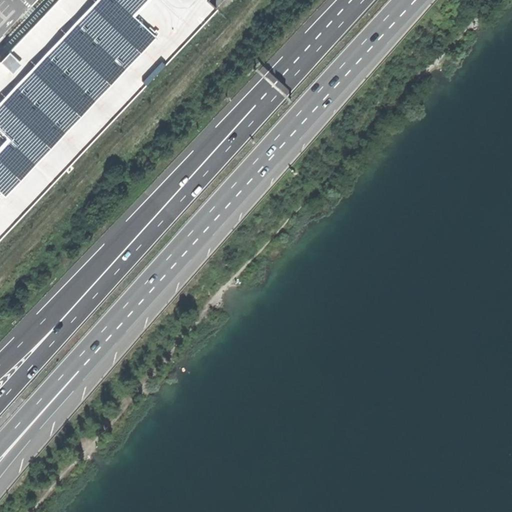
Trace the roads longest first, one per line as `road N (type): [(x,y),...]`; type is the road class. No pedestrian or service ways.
road 1 (trunk): [(15,425),(408,0)]
road 2 (trunk): [(330,26),(0,401)]
road 3 (trunk): [(330,26),(0,365)]
